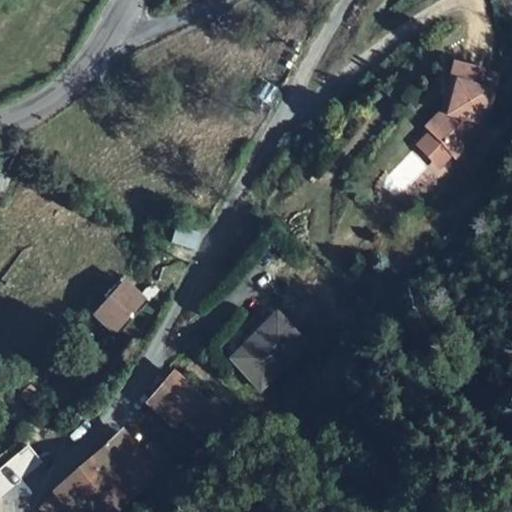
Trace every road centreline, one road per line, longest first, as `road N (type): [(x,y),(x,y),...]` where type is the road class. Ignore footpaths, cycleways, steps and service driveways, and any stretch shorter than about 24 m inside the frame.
road 1 (residential): [(346,0),(151,369),(34,511)]
road 2 (tertiary): [(99,49),(51,101),(0,123)]
road 3 (residential): [(99,49),(148,34),(210,0)]
